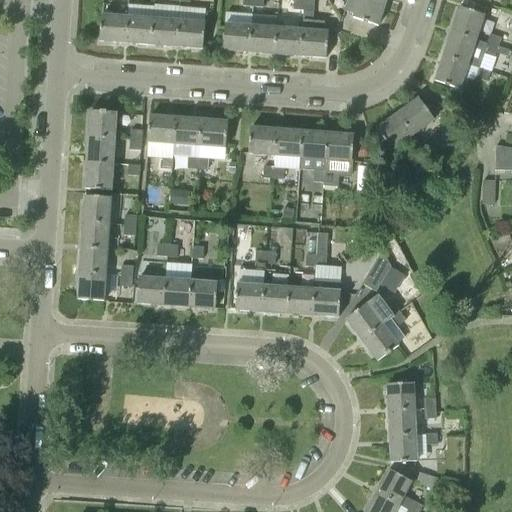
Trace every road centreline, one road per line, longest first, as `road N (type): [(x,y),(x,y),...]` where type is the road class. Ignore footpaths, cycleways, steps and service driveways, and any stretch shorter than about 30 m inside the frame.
road 1 (residential): [(33,484),(295,496),(319,485),(339,460),(346,421),(334,379),(321,364),(285,350),(41,337)]
road 2 (residential): [(422,0),(404,54),(382,81),(351,90),(58,70)]
road 3 (residential): [(46,252),(58,70)]
road 4 (residential): [(33,484),(41,337)]
